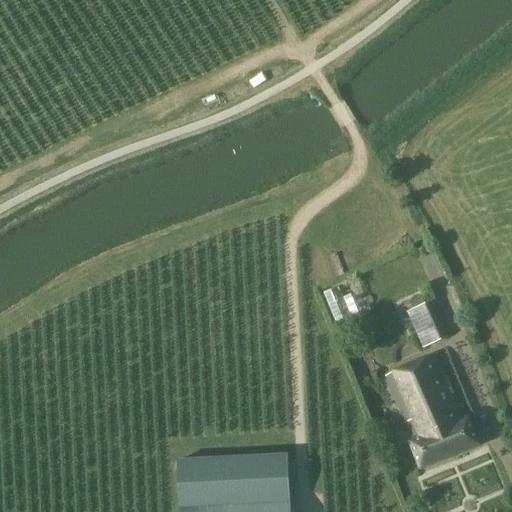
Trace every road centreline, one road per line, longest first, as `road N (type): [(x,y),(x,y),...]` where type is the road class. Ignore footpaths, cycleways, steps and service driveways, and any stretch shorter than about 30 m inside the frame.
road 1 (track): [(511,467),(442,291)]
road 2 (unclassified): [(372,166),(298,43)]
